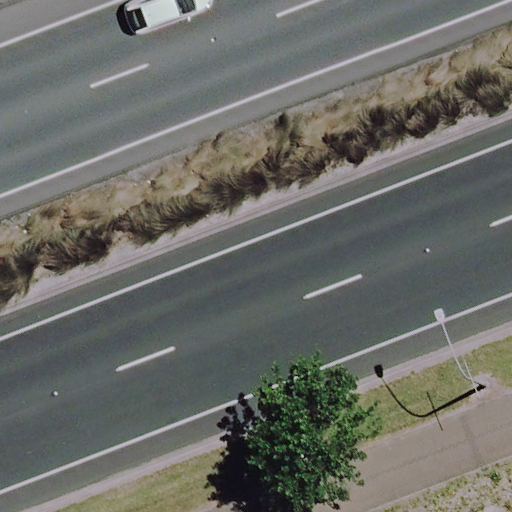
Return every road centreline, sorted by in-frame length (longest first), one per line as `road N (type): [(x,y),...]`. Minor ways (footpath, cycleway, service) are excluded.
road 1 (primary): [(511,241),(0,439)]
road 2 (primary): [(0,91),(240,0)]
